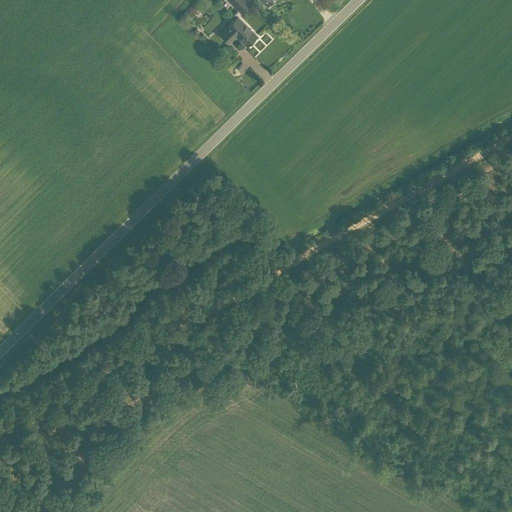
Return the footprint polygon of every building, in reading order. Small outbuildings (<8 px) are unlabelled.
[(227,0),(241,13),(252,3),(248,0),(227,0)] [(205,24),(213,19),(211,15),(202,19),(205,24)] [(257,35),(246,25),(237,17),(228,27),(221,35),(229,43),(237,35),(247,45),(252,41),(253,42),(256,38),(255,37),(257,35)] [(75,422),(70,425),(78,439),(83,436),(75,422)] [(77,438),(70,426),(64,429),(71,441),(77,438)]
